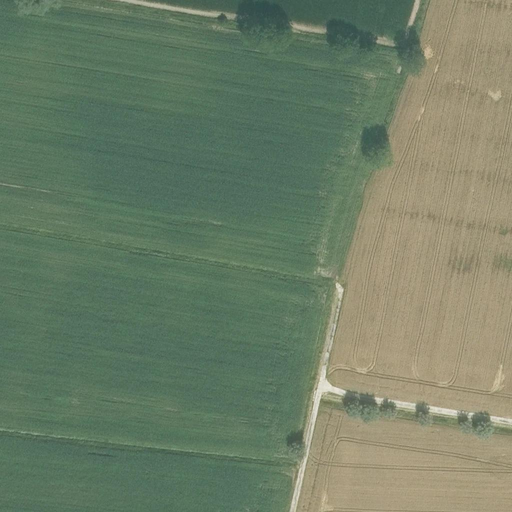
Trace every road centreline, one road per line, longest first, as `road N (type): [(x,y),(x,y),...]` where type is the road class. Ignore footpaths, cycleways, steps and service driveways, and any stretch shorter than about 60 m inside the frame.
road 1 (track): [(291,511),(340,287)]
road 2 (track): [(319,385),(511,420)]
